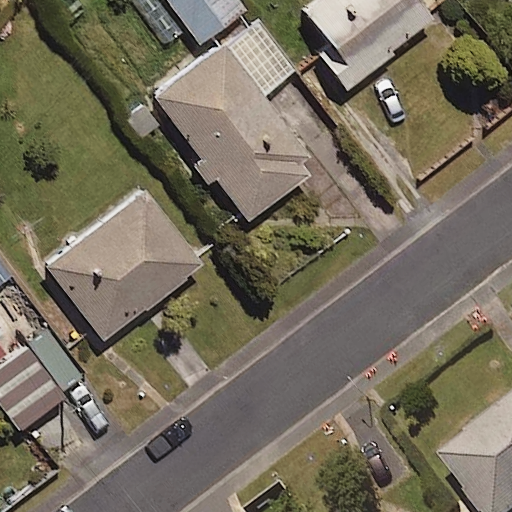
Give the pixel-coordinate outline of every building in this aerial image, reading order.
[(240,5),(235,0),(166,0),(195,38),(240,5)] [(429,16),(416,0),(307,0),(299,6),(325,39),(313,48),(341,85),(429,16)] [(292,67),(249,12),(147,91),(243,216),(313,162),(259,92),(292,67)] [(511,34),(503,41),(511,52),(511,34)] [(197,259),(139,185),(38,263),(95,338),(197,259)] [(58,393),(22,343),(0,358),(0,407),(12,425),(58,393)] [(511,511),(511,401),(443,457),(486,511),(511,511)]
